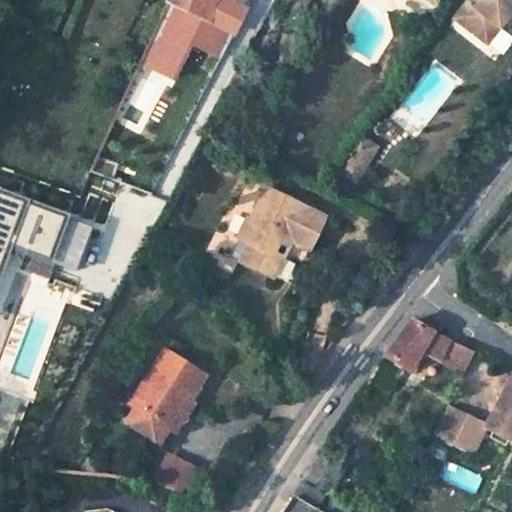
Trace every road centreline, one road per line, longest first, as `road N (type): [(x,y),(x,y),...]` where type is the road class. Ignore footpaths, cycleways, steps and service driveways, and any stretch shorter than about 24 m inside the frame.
road 1 (secondary): [(411,288),(257,511)]
road 2 (secondary): [(511,161),(411,288)]
